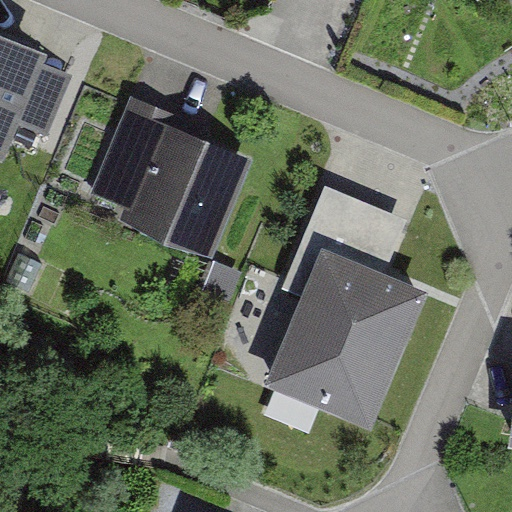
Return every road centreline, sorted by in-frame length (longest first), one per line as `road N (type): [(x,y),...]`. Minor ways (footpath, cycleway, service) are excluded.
road 1 (residential): [(511,174),(87,0)]
road 2 (residential): [(511,236),(393,511)]
